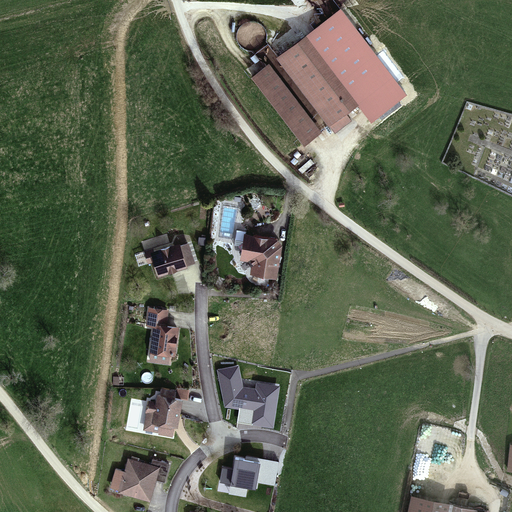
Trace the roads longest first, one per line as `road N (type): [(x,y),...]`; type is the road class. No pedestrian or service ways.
road 1 (track): [(491,324),(272,161),(222,99),(175,0)]
road 2 (residential): [(199,290),(197,323),(218,441)]
road 3 (track): [(0,395),(99,511)]
